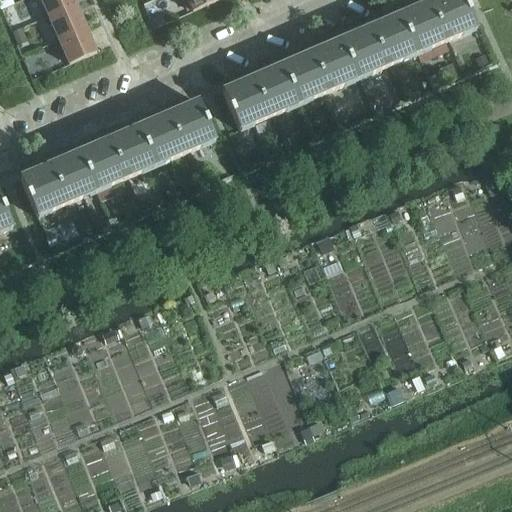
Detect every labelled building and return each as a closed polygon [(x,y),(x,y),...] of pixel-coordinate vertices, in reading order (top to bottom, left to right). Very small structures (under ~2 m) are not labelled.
[(0,0),(0,7),(1,11),(13,5),(11,0),(0,0)] [(39,0),(49,20),(76,8),(72,0),(39,0)] [(218,0),(185,0),(192,14),(219,2),(218,0)] [(467,9),(462,0),(440,0),(423,7),(374,28),(318,52),(249,82),(222,94),(239,133),(476,31),(467,9)] [(59,44),(86,32),(76,8),(49,20),(59,44)] [(150,22),(154,30),(165,25),(161,17),(150,22)] [(28,43),(23,31),(14,35),(19,48),(28,43)] [(69,67),(96,55),(86,32),(59,44),(69,67)] [(458,80),(452,66),(440,71),(446,85),(458,80)] [(39,69),(28,73),(32,83),(43,78),(39,69)] [(436,76),(426,80),(431,91),(441,87),(436,76)] [(197,104),(172,115),(118,138),(59,163),(19,180),(36,220),(215,144),(197,104)] [(292,139),(282,142),(286,151),(295,148),(292,139)] [(0,235),(12,230),(0,201),(0,235)] [(51,242),(47,243),(51,253),(66,247),(62,238),(52,243),(51,242)]
